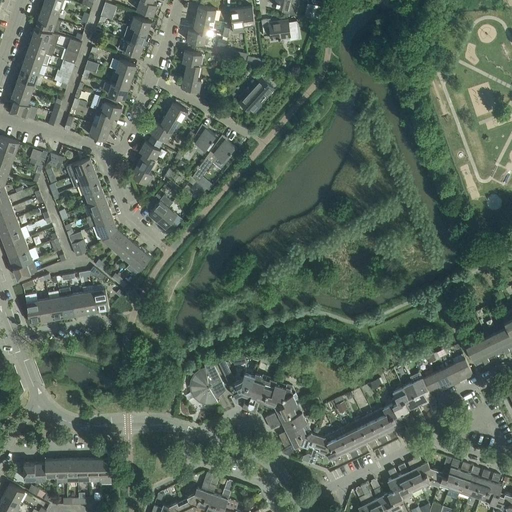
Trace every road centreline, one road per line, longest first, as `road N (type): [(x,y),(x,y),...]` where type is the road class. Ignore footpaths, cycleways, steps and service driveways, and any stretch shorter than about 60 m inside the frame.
road 1 (unclassified): [(191,433),(159,423),(72,425),(39,400)]
road 2 (residential): [(298,505),(431,440)]
